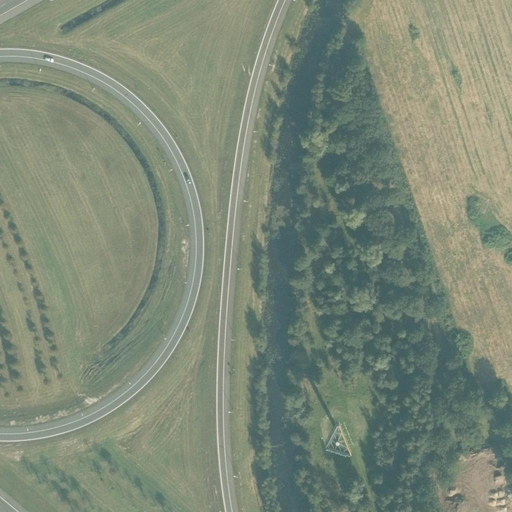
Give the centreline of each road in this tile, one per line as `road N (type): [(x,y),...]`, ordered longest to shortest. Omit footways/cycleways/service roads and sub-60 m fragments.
road 1 (motorway): [(0,54),(74,66),(133,100),(178,157),(200,246),(185,320),(139,388),(79,425),(0,439)]
road 2 (motorway): [(229,511),(220,403),(231,219),(246,113),(281,0)]
